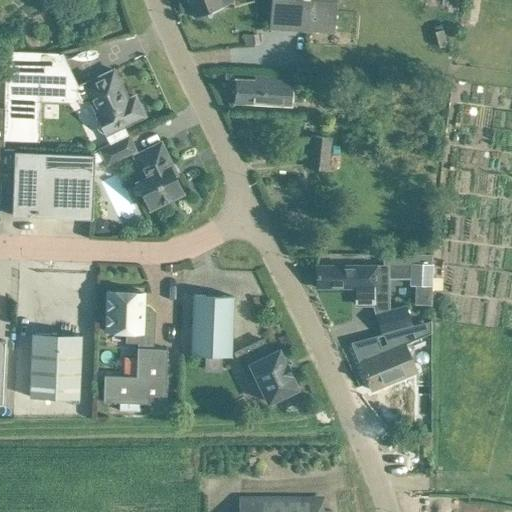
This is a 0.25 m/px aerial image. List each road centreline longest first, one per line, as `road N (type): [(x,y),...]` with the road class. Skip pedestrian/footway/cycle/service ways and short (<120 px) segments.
road 1 (unclassified): [(386,511),(369,449),(251,216)]
road 2 (residential): [(0,249),(156,255),(251,216)]
road 3 (unclassified): [(251,216),(155,0)]
